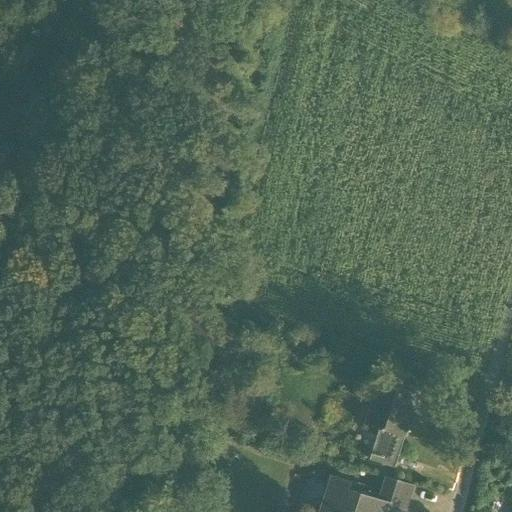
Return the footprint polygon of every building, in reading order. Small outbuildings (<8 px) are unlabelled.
[(380,430),(406,438),(419,395),(379,382),(365,426),(380,430)] [(371,461),(396,469),(406,438),(380,430),(371,461)] [(320,511),(321,511),(331,485),(349,491),(352,483),(332,476),(320,511)] [(396,507),(407,511),(415,486),(386,477),(379,500),(397,506),(396,507)] [(394,511),(396,507),(397,506),(379,500),(349,491),(331,485),(321,511),(394,511)]
